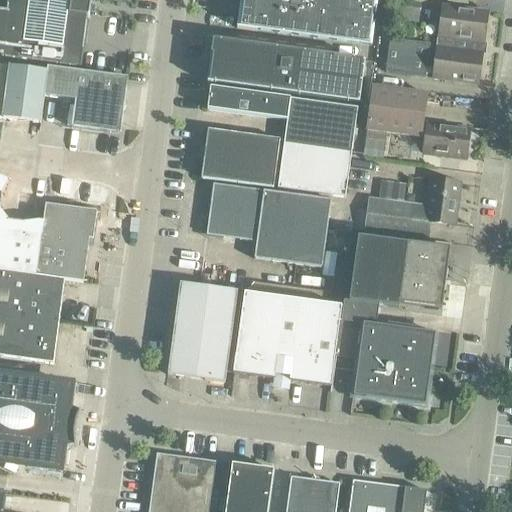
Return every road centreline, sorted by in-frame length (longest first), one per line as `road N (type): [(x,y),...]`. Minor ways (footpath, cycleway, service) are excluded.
road 1 (unclassified): [(121,409),(173,0)]
road 2 (unclassified): [(478,454),(121,409)]
road 3 (unclassified): [(478,454),(511,219)]
road 4 (unknown): [(151,170),(11,156)]
